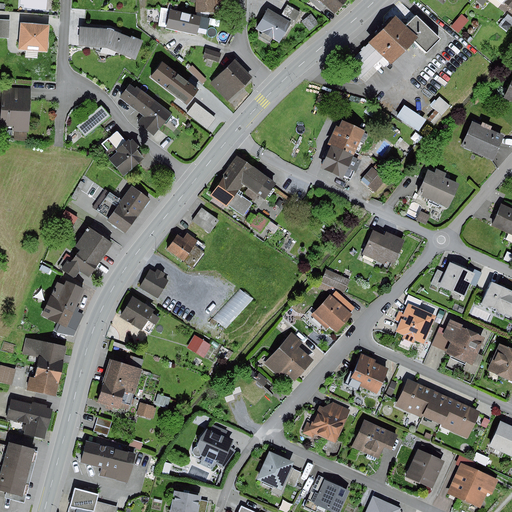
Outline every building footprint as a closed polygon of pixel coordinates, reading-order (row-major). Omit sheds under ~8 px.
[(191,0),(191,2),(195,3),(195,12),(215,12),(215,5),(223,5),(222,0),(191,0)] [(319,0),(335,14),(347,0),(319,0)] [(287,5),(280,16),(291,23),(293,24),(300,13),(287,5)] [(279,42),(291,23),(280,16),(268,9),(256,29),(262,32),(260,37),(270,43),(273,38),(279,42)] [(201,17),(171,10),(167,28),(197,35),(198,32),(201,17)] [(311,14),(302,21),(309,31),(319,23),(311,14)] [(415,15),(404,25),(416,38),(429,50),(440,40),(415,15)] [(461,15),(451,27),(458,33),(468,21),(461,15)] [(511,18),(507,15),(498,26),(506,32),(511,24),(511,18)] [(389,64),(416,38),(404,25),(395,16),(348,62),(363,79),(384,59),(389,64)] [(210,19),(201,17),(198,32),(206,34),(210,19)] [(10,20),(0,19),(0,37),(9,38),(10,20)] [(49,25),(20,23),(18,49),(47,51),(49,25)] [(111,30),(80,29),(78,45),(106,47),(134,58),(141,43),(111,30)] [(206,48),(203,57),(218,62),(221,53),(206,48)] [(235,60),(211,83),(228,101),(252,77),(235,60)] [(198,90),(162,62),(151,77),(187,104),(198,90)] [(192,66),(188,70),(202,84),(206,80),(192,66)] [(130,106),(142,91),(137,87),(135,89),(130,85),(120,98),(130,106)] [(31,89),(1,88),(0,125),(13,126),(13,132),(29,132),(31,89)] [(171,114),(142,91),(130,106),(143,116),(137,123),(154,136),(171,114)] [(450,105),(440,97),(436,101),(434,100),(429,106),(442,116),(450,105)] [(195,103),(187,113),(207,129),(215,118),(195,103)] [(426,120),(404,105),(396,117),(419,131),(426,120)] [(110,116),(102,106),(78,126),(86,136),(110,116)] [(434,111),(427,119),(434,125),(441,117),(434,111)] [(328,144),(331,146),(354,156),(365,131),(342,120),(339,127),(336,126),(328,144)] [(481,125),(472,121),(461,147),(493,160),(504,136),(490,130),(491,126),(482,122),(481,125)] [(427,125),(421,133),(426,137),(432,129),(427,125)] [(115,150),(126,141),(118,131),(102,144),(112,156),(117,152),(115,150)] [(138,146),(132,139),(130,141),(128,139),(126,141),(115,150),(117,152),(112,156),(108,159),(123,177),(144,159),(136,149),(138,146)] [(354,156),(331,146),(321,168),(343,178),(344,176),(353,157),(354,156)] [(223,177),(210,195),(226,207),(228,205),(243,215),(252,203),(238,193),(243,185),(265,200),(277,183),(237,155),(223,174),(223,177)] [(359,159),(353,157),(344,176),(350,178),(359,159)] [(385,180),(374,168),(361,180),(372,192),(385,180)] [(434,173),(428,170),(417,195),(449,209),(460,185),(444,178),(446,173),(436,168),(434,173)] [(84,183),(81,181),(72,198),(76,200),(84,183)] [(151,200),(131,186),(120,200),(106,189),(92,207),(108,219),(107,221),(125,234),(151,200)] [(511,208),(502,204),(492,225),(509,233),(505,240),(511,242),(511,208)] [(201,208),(192,221),(209,233),(218,220),(201,208)] [(77,217),(66,210),(59,221),(71,228),(77,217)] [(422,212),(417,221),(426,225),(430,216),(422,212)] [(256,217),(250,213),(245,220),(251,224),(250,226),(261,234),(266,228),(275,234),(279,228),(269,221),(270,220),(259,213),(256,217)] [(88,227),(75,246),(80,249),(99,262),(112,243),(88,227)] [(384,236),(374,231),(363,256),(386,265),(389,257),(398,261),(407,240),(386,231),(384,236)] [(177,234),(166,249),(192,267),(203,252),(195,245),(198,241),(187,233),(183,239),(177,234)] [(64,253),(53,247),(47,257),(58,263),(64,253)] [(99,262),(80,249),(74,259),(66,254),(58,267),(74,278),(79,271),(89,278),(99,262)] [(475,273),(450,263),(446,273),(440,286),(464,297),(470,284),(475,273)] [(151,268),(141,284),(158,295),(169,279),(165,276),(167,273),(158,267),(156,271),(151,268)] [(440,286),(446,273),(437,269),(430,285),(439,288),(440,286)] [(351,279),(327,270),(320,287),(331,291),(333,286),(346,291),(351,279)] [(475,273),(470,284),(476,286),(482,273),(476,270),(475,273)] [(84,290),(66,281),(64,285),(57,282),(41,316),(57,323),(54,331),(56,332),(74,336),(83,315),(78,312),(80,309),(76,306),(84,290)] [(511,316),(511,290),(491,282),(481,306),(511,318),(511,316)] [(251,299),(239,288),(213,318),(226,328),(251,299)] [(336,291),(331,296),(351,313),(355,308),(336,291)] [(331,296),(329,295),(311,316),(325,328),(328,328),(329,327),(337,333),(353,314),(351,313),(331,296)] [(408,304),(419,309),(422,301),(408,295),(405,303),(408,304)] [(154,310),(132,296),(119,317),(142,331),(142,329),(149,334),(160,318),(152,313),(154,310)] [(419,309),(408,304),(404,313),(400,311),(395,320),(400,322),(396,332),(403,335),(398,346),(409,350),(414,339),(424,344),(436,316),(419,309)] [(462,325),(450,319),(445,329),(443,335),(450,343),(447,352),(446,353),(472,365),(484,338),(461,327),(462,325)] [(443,335),(445,329),(440,327),(432,346),(447,352),(450,343),(443,335)] [(302,342),(291,332),(264,363),(280,377),(285,373),(294,381),(312,360),(298,348),(302,342)] [(195,336),(187,348),(203,357),(210,345),(195,336)] [(66,346),(26,338),(23,354),(39,357),(37,368),(61,373),(66,346)] [(511,348),(500,344),(488,370),(511,381),(511,348)] [(375,361),(361,354),(353,371),(350,369),(344,384),(358,390),(359,386),(377,393),(387,369),(374,363),(375,361)] [(130,356),(128,365),(141,370),(144,360),(130,356)] [(128,365),(109,359),(95,403),(119,410),(120,408),(128,410),(133,394),(135,394),(142,370),(141,370),(128,365)] [(0,382),(11,385),(15,370),(0,366),(0,382)] [(61,373),(37,368),(35,378),(29,377),(26,391),(56,397),(61,373)] [(264,387),(254,378),(246,371),(222,398),(231,406),(241,395),(254,407),(268,391),(264,387)] [(259,373),(254,378),(264,387),(269,381),(259,373)] [(434,390),(408,379),(396,406),(422,417),(422,416),(434,390)] [(386,394),(391,396),(397,383),(392,381),(386,394)] [(454,399),(434,390),(422,416),(442,425),(454,399)] [(158,394),(154,404),(167,408),(170,398),(158,394)] [(480,412),(454,399),(442,425),(441,427),(468,439),(480,412)] [(31,404),(11,400),(6,418),(27,423),(24,434),(45,439),(52,410),(46,408),(47,406),(32,402),(31,404)] [(333,402),(324,408),(320,406),(312,425),(306,423),(302,433),(313,438),(316,434),(336,443),(351,410),(333,402)] [(154,406),(140,403),(137,414),(153,419),(156,408),(153,407),(154,406)] [(97,417),(93,431),(107,436),(111,422),(97,417)] [(399,433),(365,418),(352,446),(378,457),(384,444),(392,448),(399,433)] [(484,418),(480,426),(486,428),(490,420),(484,418)] [(511,426),(501,422),(490,447),(511,456),(511,426)] [(211,425),(209,430),(225,437),(227,432),(211,425)] [(209,430),(207,429),(202,436),(197,445),(198,447),(196,447),(194,448),(193,450),(193,451),(193,453),(194,455),(195,456),(197,457),(199,457),(200,456),(201,456),(202,457),(200,461),(215,467),(216,464),(223,469),(235,451),(231,447),(233,440),(225,437),(209,430)] [(143,443),(131,440),(129,446),(140,450),(143,443)] [(35,450),(9,442),(0,474),(0,490),(6,492),(22,496),(34,451),(35,450)] [(135,455),(86,442),(81,460),(102,466),(100,475),(127,483),(135,455)] [(444,459),(418,448),(406,477),(432,488),(444,459)] [(22,496),(6,492),(5,498),(24,503),(38,452),(34,451),(22,496)] [(294,462),(269,451),(257,480),(281,491),(294,462)] [(489,458),(476,452),(473,460),(486,466),(489,458)] [(461,464),(473,469),(475,463),(459,455),(456,462),(461,464)] [(171,464),(164,462),(162,473),(169,475),(171,464)] [(473,469),(461,464),(447,494),(480,509),(487,492),(492,494),(498,481),(473,469)] [(294,469),(287,484),(294,487),(300,472),(294,469)] [(314,504),(325,481),(325,479),(318,476),(304,507),(311,510),(314,504)] [(340,511),(350,492),(325,481),(314,504),(331,511),(340,511)] [(98,494),(73,488),(68,506),(90,511),(116,511),(119,505),(97,500),(98,494)] [(201,495),(174,490),(169,511),(197,511),(200,500),(201,495)] [(399,511),(401,509),(373,496),(365,511),(399,511)] [(205,511),(208,501),(200,500),(197,511),(205,511)]
